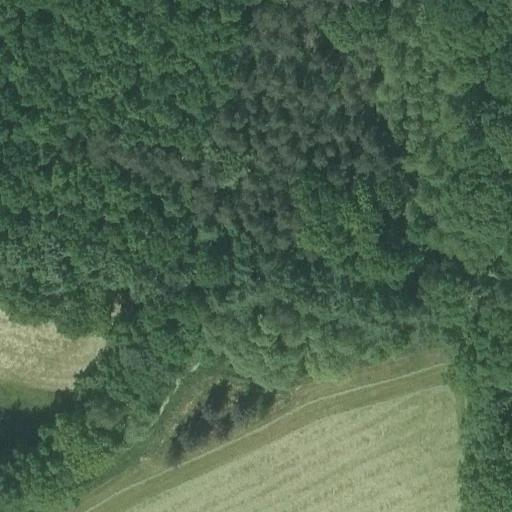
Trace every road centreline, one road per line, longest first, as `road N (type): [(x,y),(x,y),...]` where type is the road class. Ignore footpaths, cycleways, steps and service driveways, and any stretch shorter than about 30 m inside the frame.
road 1 (track): [(0,125),(146,157),(225,211),(330,254),(469,300),(511,297)]
road 2 (track): [(483,0),(511,170)]
